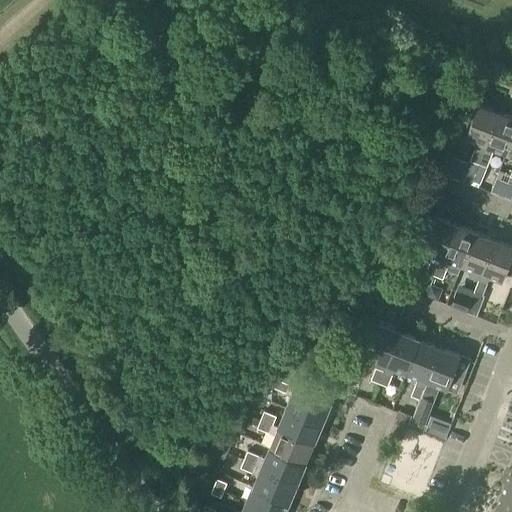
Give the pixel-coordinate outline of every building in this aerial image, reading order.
[(487,146),(500,113),(479,104),(466,138),(477,142),(470,161),(478,164),(480,164),(484,152),(487,146)] [(507,154),(511,141),(511,117),(500,113),(487,146),(484,152),(480,164),(478,164),(472,181),(480,184),(492,155),(494,149),(507,154)] [(441,257),(454,223),(434,216),(421,249),(441,257)] [(461,265),(474,231),(454,223),(441,257),(439,263),(434,275),(442,279),(446,270),(458,274),(461,265)] [(478,281),(495,239),(474,231),(461,265),(473,270),(470,278),(478,281)] [(478,281),(474,291),(483,295),(490,276),(502,281),(511,256),(511,245),(495,239),(478,281)] [(434,275),(439,263),(431,260),(426,272),(434,275)] [(456,292),(450,306),(466,313),(472,298),(456,292)] [(386,365),(399,331),(379,323),(366,357),(386,365)] [(406,373),(420,339),(399,331),(386,365),(384,370),(379,383),(388,387),(395,369),(406,373)] [(412,417),(440,347),(420,339),(406,373),(417,378),(411,396),(419,399),(412,417)] [(458,391),(465,372),(455,368),(460,355),(440,347),(412,417),(411,419),(425,424),(440,386),(447,389),(448,387),(458,391)] [(384,370),(376,367),(371,380),(379,383),(384,370)] [(286,393),(290,384),(277,379),(274,387),(286,393)] [(287,407),(322,422),(331,402),(296,387),(287,407)] [(314,442),(322,422),(287,407),(279,427),(314,442)] [(260,420),(273,425),(277,416),(264,411),(260,420)] [(269,433),(273,425),(260,420),(257,428),(269,433)] [(305,462),(314,442),(279,427),(270,447),(305,462)] [(297,482),(305,462),(270,447),(265,458),(247,450),(244,459),(262,467),(297,482)] [(297,482),(262,467),(244,459),(240,467),(253,473),(259,475),(254,487),(289,502),(297,482)] [(511,475),(509,474),(502,494),(511,497),(511,475)] [(224,490),(227,483),(217,478),(214,486),(224,490)] [(221,497),(224,490),(214,486),(211,493),(221,497)] [(276,511),(284,511),(289,502),(254,487),(248,500),(276,511)] [(511,511),(511,497),(502,494),(494,511),(511,511)] [(276,511),(248,500),(242,511),(276,511)]
